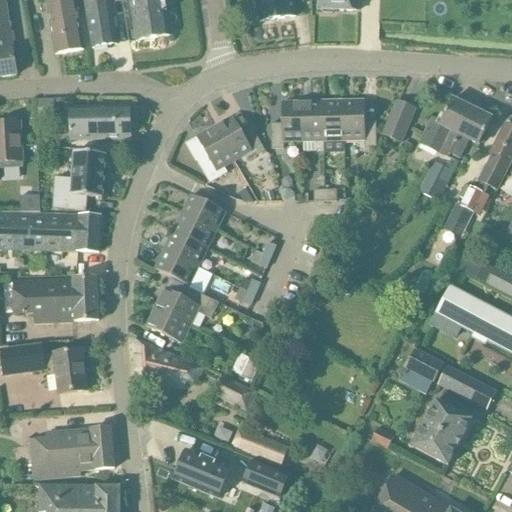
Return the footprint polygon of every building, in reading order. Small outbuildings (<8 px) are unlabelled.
[(0,0),(0,78),(16,76),(5,0),(0,0)] [(46,0),(56,55),(84,51),(78,17),(82,16),(79,0),(46,0)] [(90,0),(84,1),(84,6),(92,49),(117,45),(109,3),(122,1),(121,0),(90,0)] [(129,0),(137,43),(171,38),(164,0),(129,0)] [(255,0),(259,23),(296,17),(293,0),(255,0)] [(320,0),(320,11),(323,11),(326,14),(333,15),(336,12),(359,13),(359,0),(320,0)] [(453,100),(441,124),(432,119),(419,146),(448,160),(451,155),(473,110),(453,100)] [(417,111),(397,102),(381,137),(402,146),(417,111)] [(343,103),(323,104),(324,142),(344,142),(343,103)] [(364,103),(343,103),(344,142),(364,141),(364,149),(376,148),(375,123),(365,123),(364,103)] [(282,105),(283,125),(271,126),(272,151),(284,151),(284,144),(304,143),(304,104),(282,105)] [(323,104),(304,104),(304,143),(304,153),(324,152),(324,142),(323,104)] [(71,143),(132,142),(131,109),(70,110),(71,143)] [(473,110),(451,155),(460,160),(470,141),(480,146),(493,120),(473,110)] [(232,118),(215,128),(234,163),(244,157),(248,163),(265,153),(253,131),(243,136),(232,118)] [(0,125),(0,170),(23,169),(21,125),(0,125)] [(482,184),(478,192),(478,193),(485,196),(488,189),(489,188),(497,192),(498,192),(511,165),(511,163),(511,129),(507,127),(492,156),(495,157),(496,158),(490,170),(488,170),(481,184),(482,184)] [(196,139),(207,157),(197,162),(210,184),(227,174),(224,168),(234,163),(215,128),(196,139)] [(88,200),(103,201),(105,156),(75,155),(73,182),(56,181),(54,212),(87,214),(88,200)] [(429,175),(420,194),(439,204),(450,184),(455,174),(449,171),(434,164),(429,175)] [(511,167),(501,190),(511,196),(511,167)] [(257,203),(249,189),(239,194),(244,204),(257,203)] [(460,209),(474,216),(474,215),(485,196),(478,193),(478,192),(477,192),(471,189),(470,190),(464,200),(460,209)] [(283,204),(296,203),(295,199),(294,195),(291,192),(287,191),(280,191),(283,204)] [(325,203),(325,192),(314,192),(315,204),(325,203)] [(337,192),(325,192),(325,203),(337,203),(337,192)] [(192,196),(183,215),(217,231),(225,214),(225,212),(192,196)] [(183,215),(174,234),(208,250),(217,231),(183,215)] [(0,252),(7,253),(100,255),(101,220),(0,216),(0,252)] [(174,234),(165,252),(199,268),(208,250),(174,234)] [(268,244),(264,254),(273,258),(277,248),(268,244)] [(199,268),(165,252),(156,271),(190,287),(199,268)] [(273,258),(264,254),(258,268),(267,271),(273,258)] [(511,277),(495,269),(486,286),(511,299),(511,277)] [(36,326),(100,323),(98,281),(14,285),(16,317),(35,317),(36,326)] [(252,281),(248,291),(257,295),(261,285),(252,281)] [(511,321),(474,302),(450,289),(429,327),(456,341),(462,330),(473,336),(471,340),(486,347),(489,342),(511,353),(511,321)] [(166,291),(157,309),(191,326),(198,313),(212,320),(220,304),(189,290),(184,300),(166,291)] [(257,295),(248,291),(243,305),(251,309),(257,295)] [(191,326),(157,309),(148,328),(182,345),(191,326)] [(204,370),(133,341),(138,386),(157,386),(158,390),(187,390),(187,385),(200,385),(204,370)] [(44,373),(40,350),(0,354),(0,355),(3,378),(44,373)] [(81,352),(54,355),(42,357),(44,369),(56,368),(59,396),(86,392),(81,352)] [(434,385),(444,367),(415,352),(405,371),(434,385)] [(241,355),(232,373),(242,378),(242,379),(252,384),(262,362),(252,357),(250,360),(241,355)] [(487,413),(496,395),(449,369),(439,387),(487,413)] [(218,396),(219,401),(249,415),(259,395),(229,380),(225,383),(221,381),(215,394),(218,396)] [(448,469),(472,422),(436,404),(412,450),(448,469)] [(243,427),(237,443),(267,455),(273,440),(243,427)] [(81,474),(115,471),(112,430),(47,436),(48,442),(32,443),(35,483),(82,479),(81,474)] [(378,430),(371,444),(387,451),(394,438),(378,430)] [(174,482),(218,501),(231,471),(187,452),(174,482)] [(253,463),(244,485),(279,500),(289,478),(253,463)] [(450,511),(394,479),(375,511),(450,511)] [(96,488),(96,489),(40,488),(39,511),(120,511),(121,489),(96,488)]
